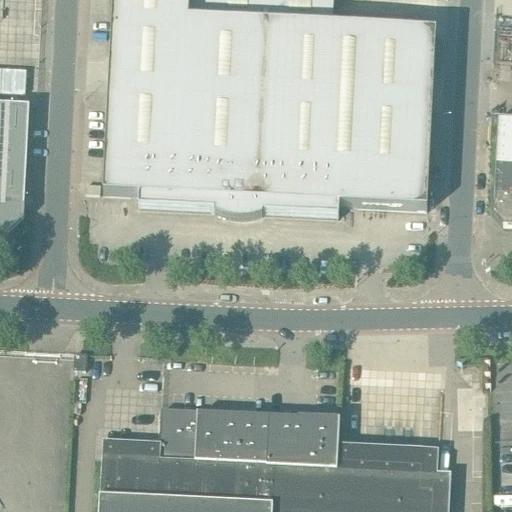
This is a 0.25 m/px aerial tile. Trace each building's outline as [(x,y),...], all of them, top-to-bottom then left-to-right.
[(334,0),(113,0),(103,199),(139,201),(138,213),(214,216),(214,220),(217,221),(220,222),(223,223),(229,225),(232,225),(235,226),(238,226),(244,226),(247,226),(250,225),(256,224),(262,222),(262,219),(338,223),(339,211),(427,215),(436,36),(332,31),(334,0)] [(0,243),(24,222),(29,110),(0,108),(0,243)] [(511,122),(497,121),(492,218),(503,229),(511,229),(511,122)] [(101,189),(86,188),(85,198),(100,199),(101,189)] [(86,358),(75,358),(74,374),(85,375),(86,358)] [(98,511),(448,511),(450,478),(426,477),(428,437),(339,432),(340,423),(297,421),(297,422),(198,418),(198,416),(161,414),(159,464),(102,461),(100,500),(99,500),(98,511)]
